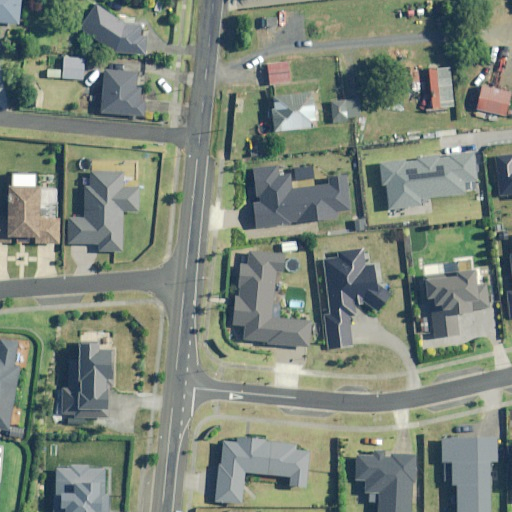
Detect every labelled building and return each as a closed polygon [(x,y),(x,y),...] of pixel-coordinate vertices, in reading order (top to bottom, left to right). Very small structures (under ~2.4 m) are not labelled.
[(0,0),(0,49),(1,49),(0,47),(0,21),(9,23),(19,24),(21,0),(0,0)] [(126,24),(116,17),(96,3),(90,13),(89,14),(82,24),(79,28),(93,38),(115,52),(146,55),(147,51),(148,36),(142,36),(143,25),(126,24)] [(62,78),(83,79),(85,57),(63,56),(62,78)] [(285,81),(291,81),(289,59),(268,61),(270,81),(270,83),(285,81)] [(46,76),(60,76),(61,68),(47,68),(46,76)] [(146,117),(146,111),(147,101),(141,101),(142,98),(142,88),(137,88),(139,72),(104,69),(103,83),(100,113),(142,117),(146,117)] [(507,114),(511,94),(511,89),(482,83),(477,107),(507,114)] [(318,118),(317,108),(315,89),(274,94),(275,106),(272,106),(275,129),(311,126),(310,119),(318,118)] [(332,114),(332,116),(333,121),(339,121),(339,117),(348,116),(346,97),(331,99),(332,114)] [(476,181),(473,153),(380,163),(382,185),(385,184),(388,209),(420,206),(419,199),(465,194),(464,182),(476,181)] [(511,154),(495,157),(499,197),(511,196),(511,198),(511,154)] [(279,176),(278,166),(253,169),(256,197),(252,198),(256,228),(336,219),(335,213),(349,211),(344,176),(327,178),(328,185),(292,190),(290,175),(279,176)] [(123,173),(90,172),(90,190),(86,190),(85,219),(69,218),(68,244),(98,245),(98,251),(122,252),(123,212),(139,212),(140,188),(122,187),(123,173)] [(0,243),(51,244),(52,218),(37,218),(37,187),(34,187),(35,175),(12,174),(12,187),(8,187),(8,218),(0,217),(0,243)] [(364,218),(353,219),(354,231),(366,230),(364,218)] [(326,258),(326,259),(329,313),(324,314),(326,350),(353,348),(350,315),(357,314),(357,304),(365,304),(378,314),(391,296),(376,285),(375,265),(364,266),(363,248),(337,250),(338,258),(326,258)] [(284,254),(251,251),(249,265),(242,264),(238,298),(236,298),(233,325),(244,326),(242,341),(306,348),(309,321),(273,317),(278,271),(283,272),(284,254)] [(473,274),(472,258),(456,260),(457,273),(424,276),(426,299),(430,299),(434,337),(459,335),(457,314),(473,312),(473,309),(491,307),(487,272),(473,274)] [(18,342),(0,338),(0,432),(7,434),(21,367),(13,365),(18,342)] [(99,350),(99,343),(80,342),(79,361),(70,360),(69,388),(63,388),(62,414),(68,415),(68,423),(84,424),(84,418),(106,419),(108,379),(113,380),(114,351),(99,350)] [(264,439),(238,436),(237,443),(223,442),(216,501),(241,504),(244,472),(290,477),(289,485),(307,487),(311,451),(294,449),(294,445),(264,441),(264,439)] [(498,461),(498,438),(443,438),(443,462),(452,462),(452,485),(457,485),(456,511),(491,511),(492,461),(498,461)] [(391,456),(357,454),(356,480),(365,480),(365,492),(378,493),(377,511),(412,511),(413,510),(411,510),(414,455),(392,454),(391,456)] [(104,494),(105,470),(58,467),(54,511),(108,511),(110,494),(104,494)]
